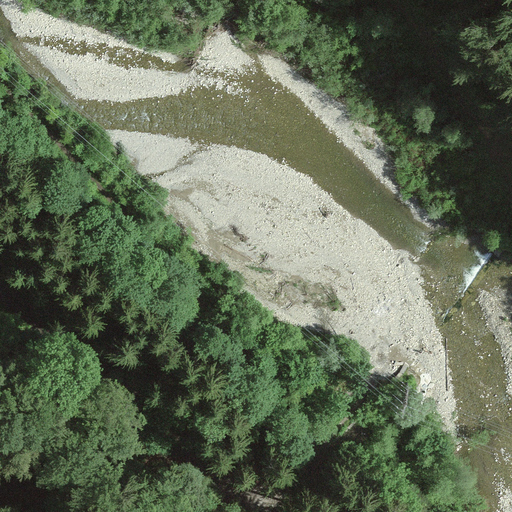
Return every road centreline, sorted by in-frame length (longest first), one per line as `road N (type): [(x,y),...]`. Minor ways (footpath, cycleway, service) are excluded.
road 1 (track): [(0,279),(190,434),(247,511)]
road 2 (track): [(396,0),(511,170)]
